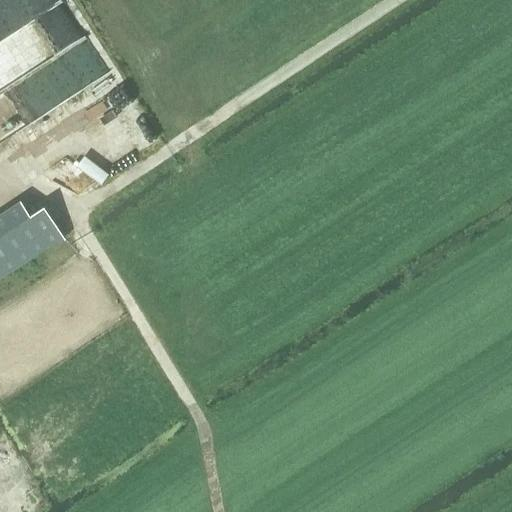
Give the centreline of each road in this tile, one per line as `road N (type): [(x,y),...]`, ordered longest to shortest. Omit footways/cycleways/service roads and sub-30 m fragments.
road 1 (track): [(0,190),(39,188),(78,209),(204,427),(219,511)]
road 2 (track): [(78,209),(397,0)]
